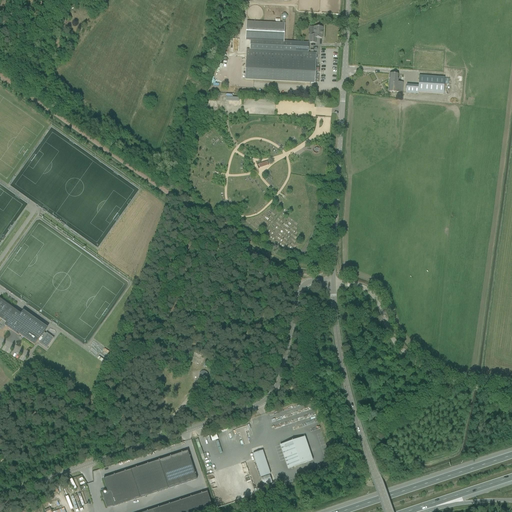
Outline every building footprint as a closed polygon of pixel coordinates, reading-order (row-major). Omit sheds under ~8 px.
[(246,22),(245,41),(250,41),(249,50),(283,51),(285,24),(246,22)] [(322,38),(322,28),(322,27),(314,27),(313,35),(309,35),(309,43),(311,43),(316,43),(316,38),(322,38)] [(246,49),(245,80),(309,83),(314,83),(316,62),(314,62),(314,60),(316,60),(316,53),(311,53),(308,53),(308,43),(293,42),(292,52),(285,51),(283,51),(249,50),(246,49)] [(402,93),(402,88),(403,83),(398,82),(398,75),(389,74),(388,92),(402,93)] [(443,94),(444,78),(419,76),(418,86),(406,85),(406,94),(418,94),(418,92),(443,94)] [(14,307),(1,298),(0,299),(0,318),(4,322),(2,324),(4,326),(18,336),(19,335),(34,345),(38,341),(40,342),(39,343),(46,349),(54,338),(46,333),(46,334),(44,333),(47,327),(24,311),(20,316),(18,315),(19,313),(13,308),(14,307)] [(203,381),(205,380),(207,379),(208,376),(207,374),(206,372),(204,371),(201,372),(199,374),(199,376),(199,378),(201,380),(203,381)] [(190,382),(199,380),(197,372),(192,373),(193,377),(189,377),(190,382)] [(236,434),(239,433),(244,445),(249,443),(245,431),(248,430),(247,425),(235,429),(236,434)] [(288,469),(312,460),(304,437),(280,445),(288,469)] [(264,450),(254,453),(264,485),(273,482),(271,478),(265,480),(264,476),(271,474),(264,450)] [(103,493),(102,494),(107,508),(109,507),(112,506),(112,507),(113,507),(121,505),(168,489),(197,480),(191,461),(188,451),(187,451),(178,454),(168,457),(159,461),(140,467),(136,468),(103,479),(107,492),(108,492),(107,492),(106,492),(106,491),(105,491),(104,491),(104,492),(103,492),(103,493)] [(85,478),(46,490),(49,500),(88,487),(85,478)] [(145,511),(200,511),(212,508),(207,492),(153,510),(145,511)] [(95,511),(91,497),(61,506),(63,511),(95,511)]
